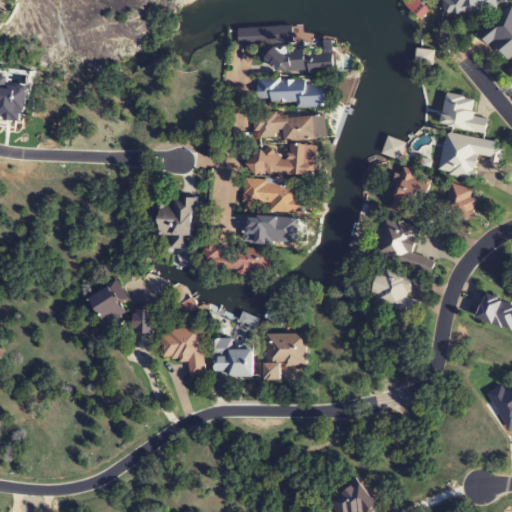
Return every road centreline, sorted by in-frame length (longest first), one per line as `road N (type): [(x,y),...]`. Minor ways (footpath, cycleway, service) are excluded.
road 1 (residential): [(511,228),(478,248),(455,278),(436,364),(415,394),(348,409),(215,412),(177,426),(87,484),(46,491),(0,485)]
road 2 (residential): [(0,150),(184,160)]
